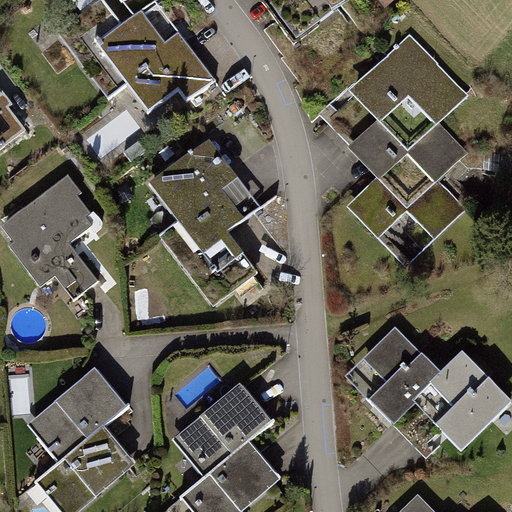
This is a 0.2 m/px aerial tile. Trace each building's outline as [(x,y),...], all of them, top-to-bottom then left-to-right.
[(122,0),(137,19),(96,51),(149,119),(213,70),(159,0),(122,0)] [(322,0),(333,14),(350,0),(322,0)] [(416,34),(350,97),(372,120),(346,145),(371,171),(346,195),(383,234),(404,213),(428,238),(469,199),(446,175),(469,154),(445,129),(478,98),(416,34)] [(0,147),(23,130),(0,100),(0,147)] [(217,140),(153,189),(179,223),(160,238),(217,311),(263,275),(231,234),(268,206),(217,140)] [(64,181),(2,227),(15,244),(11,247),(41,287),(67,268),(86,294),(99,283),(71,246),(94,228),(87,219),(90,216),(64,181)] [(396,338),(354,381),(406,433),(428,411),(459,442),(505,395),(466,357),(441,383),(396,338)] [(102,369),(34,426),(64,462),(34,488),(54,511),(84,511),(138,468),(105,430),(133,406),(102,369)] [(246,385),(178,441),(208,478),(178,503),(185,511),(247,511),(281,484),(249,445),(277,422),(246,385)]
